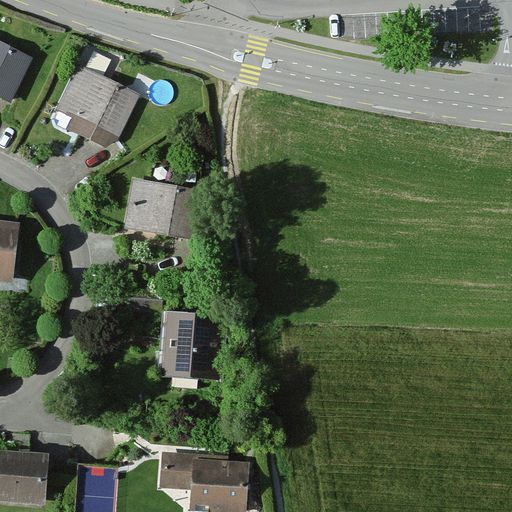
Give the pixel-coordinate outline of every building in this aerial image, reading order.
[(0,105),(5,108),(28,65),(0,50),(0,105)] [(67,138),(107,158),(136,102),(79,72),(56,115),(74,125),(67,138)] [(125,238),(192,248),(200,197),(133,187),(125,238)] [(0,291),(15,293),(20,232),(0,230),(0,291)] [(161,387),(213,389),(215,332),(163,330),(161,387)] [(189,510),(213,511),(244,511),(249,460),(163,454),(160,487),(191,489),(189,510)] [(45,461),(0,460),(0,510),(45,511),(45,461)] [(78,462),(76,511),(116,511),(118,464),(78,462)]
